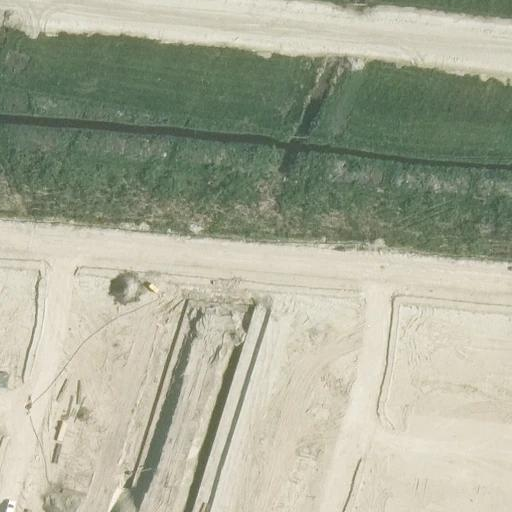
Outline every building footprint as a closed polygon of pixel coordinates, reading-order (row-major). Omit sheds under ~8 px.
[(0,327),(13,329),(15,313),(18,313),(19,299),(16,299),(17,287),(14,287),(4,282),(0,283),(0,327)] [(153,290),(152,302),(164,303),(165,291),(153,290)] [(271,299),(270,311),(282,312),(283,300),(271,299)] [(82,309),(77,318),(80,329),(80,331),(121,336),(123,336),(125,310),(109,309),(110,304),(95,303),(94,307),(82,306),(82,309)] [(400,336),(397,364),(428,367),(432,325),(408,322),(407,337),(400,336)] [(301,332),(299,355),(337,359),(338,353),(341,353),(342,339),(339,339),(339,335),(325,334),(326,326),(304,324),(303,332),(301,332)] [(432,325),(428,367),(452,369),(456,327),(432,325)] [(452,369),(452,370),(477,373),(481,328),(456,326),(456,327),(452,369)] [(80,331),(77,358),(90,359),(90,363),(103,364),(103,360),(119,362),(121,336),(80,331)] [(503,336),(500,375),(511,376),(511,332),(506,332),(506,336),(503,336)] [(296,355),(294,379),(335,382),(337,359),(299,355),(296,355)] [(130,381),(127,393),(138,396),(142,385),(130,381)] [(258,384),(255,395),(266,399),(270,387),(258,384)] [(127,393),(123,404),(134,408),(138,396),(127,393)] [(255,395),(251,407),(263,410),(266,399),(255,395)] [(414,398),(413,410),(425,411),(426,399),(414,398)] [(426,399),(425,411),(437,412),(438,401),(426,399)] [(56,416),(54,425),(100,439),(108,413),(67,401),(63,415),(60,414),(60,417),(56,416)] [(473,403),(472,415),(484,417),(485,405),(473,403)] [(485,405),(484,417),(496,418),(497,406),(485,405)] [(54,425),(51,434),(54,435),(53,438),(56,438),(52,453),(92,465),(100,439),(54,425)] [(391,429),(390,437),(398,437),(399,429),(391,429)] [(279,432),(271,457),(312,469),(314,460),(318,461),(322,448),(319,447),(319,445),(279,432)] [(270,456),(263,480),(306,493),(313,469),(271,457),(270,456)] [(102,481),(98,492),(110,496),(113,484),(102,481)] [(227,487),(223,499),(235,502),(239,491),(227,487)] [(98,492),(95,503),(106,507),(110,496),(98,492)] [(450,492),(449,504),(461,505),(462,493),(450,492)] [(376,493),(369,511),(412,511),(414,505),(376,493)] [(38,494),(32,511),(78,511),(80,506),(38,494)] [(223,499),(220,510),(225,511),(231,511),(235,502),(223,499)] [(496,503),(495,511),(507,511),(508,504),(496,503)]
